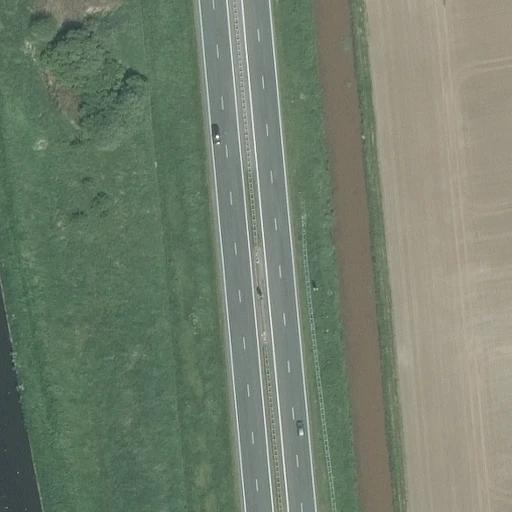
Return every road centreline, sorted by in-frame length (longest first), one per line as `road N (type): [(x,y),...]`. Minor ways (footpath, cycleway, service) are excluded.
road 1 (trunk): [(212,0),(259,511)]
road 2 (trunk): [(301,511),(255,0)]
